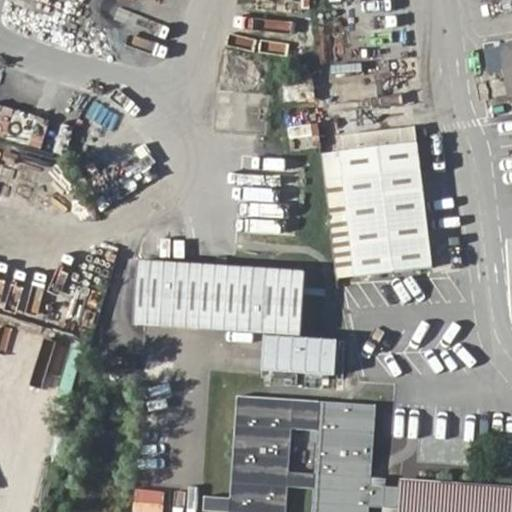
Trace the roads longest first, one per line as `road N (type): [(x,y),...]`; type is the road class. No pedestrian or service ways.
road 1 (unknown): [(152,87),(176,147),(162,193),(102,232),(0,218)]
road 2 (unknown): [(184,511),(195,354)]
